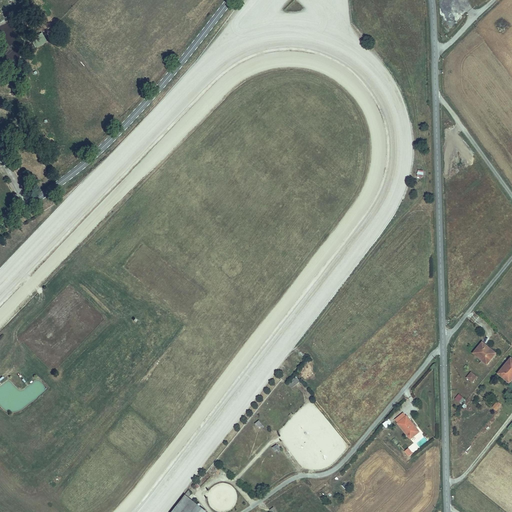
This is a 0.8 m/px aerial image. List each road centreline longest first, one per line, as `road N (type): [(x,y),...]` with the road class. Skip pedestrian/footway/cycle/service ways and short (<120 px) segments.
road 1 (secondary): [(229,0),(104,146),(0,221)]
road 2 (unclassified): [(443,344),(331,471),(295,477),(242,511)]
road 3 (tertiary): [(435,96),(443,344)]
road 4 (tertiary): [(443,344),(447,511)]
road 5 (unclassified): [(435,96),(511,195)]
